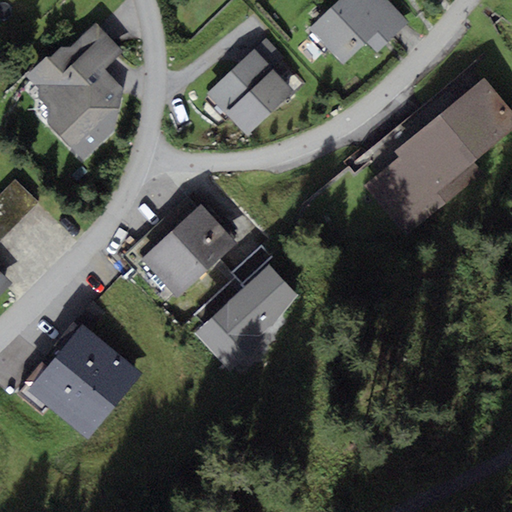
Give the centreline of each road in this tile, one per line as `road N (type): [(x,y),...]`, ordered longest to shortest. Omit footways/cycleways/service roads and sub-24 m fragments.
road 1 (residential): [(144,154),(245,163),(294,149),(362,110),(425,56),(468,0)]
road 2 (residential): [(144,154),(95,240),(0,331)]
road 3 (residential): [(143,0),(154,107),(144,154)]
road 4 (track): [(511,447),(411,511)]
